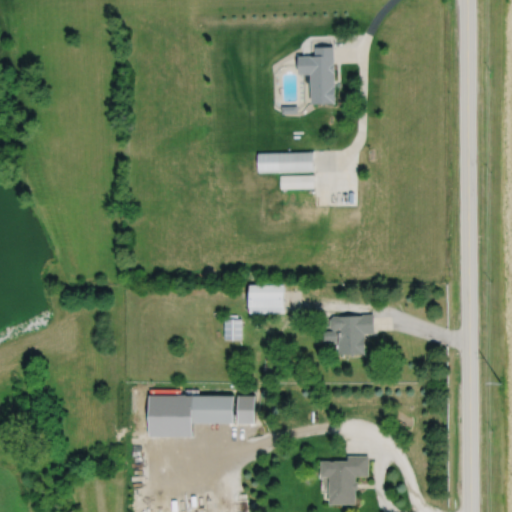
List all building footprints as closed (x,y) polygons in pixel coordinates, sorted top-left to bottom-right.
[(314,44),(314,53),(297,53),(297,71),(309,70),(310,100),(335,100),(333,43),(314,44)] [(280,104),(281,111),(296,111),(296,103),(280,104)] [(257,150),(257,171),(313,169),(312,149),(257,150)] [(279,173),(280,187),(313,186),(313,172),(279,173)] [(248,283),(248,311),(283,311),(283,282),(248,283)] [(338,353),(365,352),(364,332),(374,331),(373,312),(361,312),(361,313),(333,314),(329,318),(329,325),(333,329),(335,328),(337,328),(338,353)] [(223,317),(224,338),(241,338),(240,317),(236,317),(236,313),(225,313),(225,317),(223,317)] [(333,329),(323,329),(323,339),(336,339),(335,328),(333,329)] [(148,394),(148,435),(191,435),(191,421),(232,421),(232,394),(148,394)] [(236,394),(236,421),(253,421),(253,394),(236,394)] [(320,460),(320,475),(329,475),(329,503),(355,503),(355,488),(358,488),(358,480),(355,480),(355,475),(368,475),(368,454),(347,455),(347,460),(320,460)]
